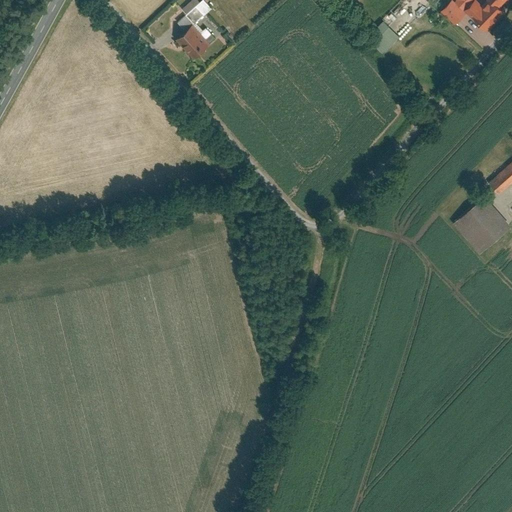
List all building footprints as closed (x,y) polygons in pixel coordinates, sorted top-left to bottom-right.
[(185,31),(194,23),(212,7),(205,0),(201,0),(199,1),(198,0),(192,0),(182,9),(187,15),(178,23),(185,31)] [(483,0),(481,3),(478,0),(450,0),(438,12),(454,28),(467,15),(485,32),(505,12),(500,7),(506,0),(483,0)] [(381,20),(364,38),(381,54),(398,37),(381,20)] [(185,31),(177,40),(194,58),(215,38),(206,28),(202,32),(194,23),(185,31)] [(511,160),(488,181),(497,193),(511,180),(511,160)] [(483,195),(451,222),(478,253),(510,226),(483,195)]
